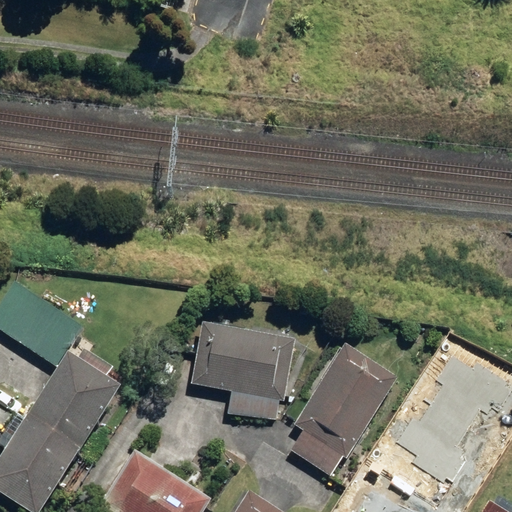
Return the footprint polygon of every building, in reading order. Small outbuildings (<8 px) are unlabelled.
[(11,283),(0,298),(0,334),(52,371),(80,332),(11,283)] [(207,323),(196,385),(288,403),(300,340),(207,323)] [(353,345),(299,425),(350,459),(405,379),(353,345)] [(0,475),(0,487),(37,511),(47,511),(130,384),(79,352),(0,475)] [(107,508),(112,511),(210,511),(218,501),(144,451),(107,508)] [(244,511),(289,511),(258,492),(244,511)]
